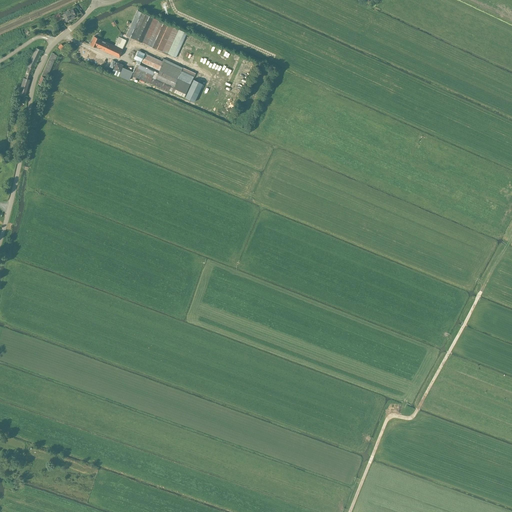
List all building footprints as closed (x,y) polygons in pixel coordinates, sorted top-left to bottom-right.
[(65,13),(62,14),(65,19),(70,17),(71,19),(74,18),(73,16),(75,15),(73,9),(65,13)] [(137,10),(126,35),(128,36),(175,58),(187,33),(137,10)] [(128,36),(126,35),(120,33),(114,46),(94,36),(92,41),(91,41),(90,43),(91,43),(90,44),(118,57),(128,36)] [(27,66),(24,78),(23,77),(18,94),(25,96),(30,79),(34,67),(42,51),(36,48),(27,66)] [(138,60),(131,75),(169,92),(170,91),(184,97),(188,89),(191,81),(193,76),(195,73),(163,59),(162,61),(144,53),(138,50),(134,58),(138,60)] [(38,84),(42,86),(45,78),(46,78),(56,55),(54,54),(54,53),(52,52),(41,76),(38,84)] [(116,62),(113,69),(114,69),(112,73),(118,76),(123,65),(116,62)] [(123,67),(119,76),(129,80),(133,71),(123,67)] [(194,80),(185,98),(194,102),(202,84),(194,80)]
